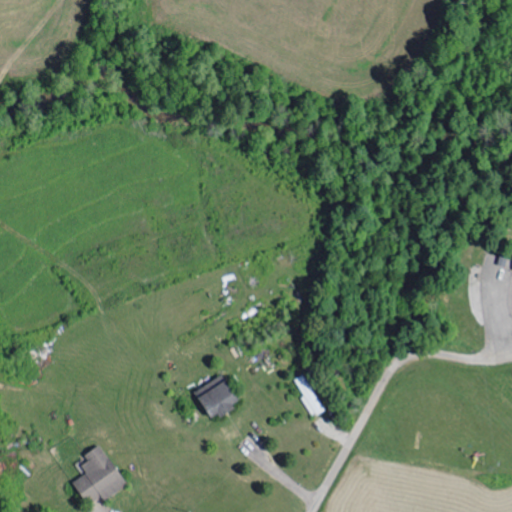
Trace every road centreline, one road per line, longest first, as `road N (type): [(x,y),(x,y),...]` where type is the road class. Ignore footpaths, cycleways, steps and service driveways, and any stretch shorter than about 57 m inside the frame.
road 1 (residential): [(386,379),(318,314),(328,249)]
road 2 (residential): [(314,511),(386,379)]
road 3 (residential): [(511,356),(411,352),(386,379)]
